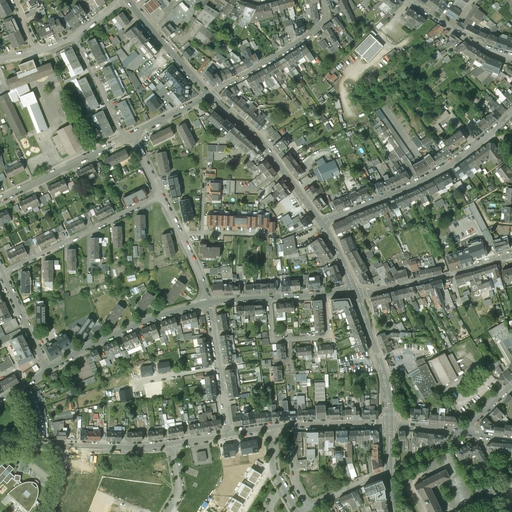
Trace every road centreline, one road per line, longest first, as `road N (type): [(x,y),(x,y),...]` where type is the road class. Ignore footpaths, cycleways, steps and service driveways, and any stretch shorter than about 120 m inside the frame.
road 1 (residential): [(490,131),(413,185),(320,222)]
road 2 (residential): [(160,194),(2,273)]
road 3 (residential): [(208,304),(48,370)]
road 4 (secondary): [(209,95),(254,135),(320,222)]
road 5 (residential): [(356,296),(511,255)]
road 6 (residential): [(323,0),(317,27),(209,95)]
road 7 (residential): [(124,137),(0,200)]
road 8 (secondary): [(356,296),(383,376),(388,423)]
road 9 (secondary): [(127,0),(209,95)]
road 10 (residential): [(268,428),(388,423)]
